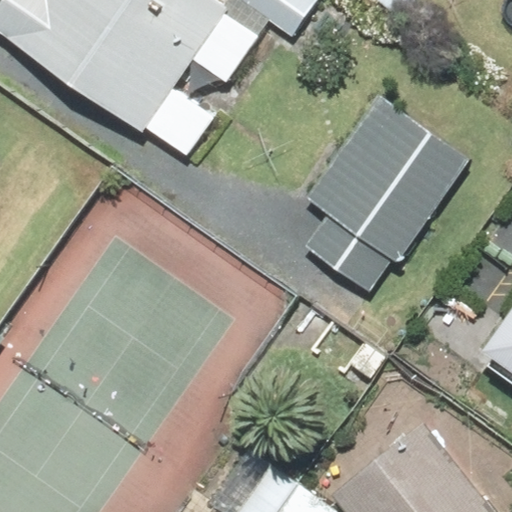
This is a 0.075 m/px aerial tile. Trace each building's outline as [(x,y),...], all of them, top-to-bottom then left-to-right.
[(12,0),(0,17),(0,26),(189,160),(218,118),(175,89),(193,63),(226,86),(259,40),(202,0),(12,0)] [(235,0),(291,39),(319,0),(235,0)] [(404,267),(469,164),(374,104),(309,208),(325,218),(306,249),(375,292),(395,261),(404,267)] [(511,319),(486,356),(511,374),(511,319)] [(493,511),(423,425),(332,498),(343,511),(493,511)] [(331,511),(243,444),(201,500),(217,511),(331,511)]
